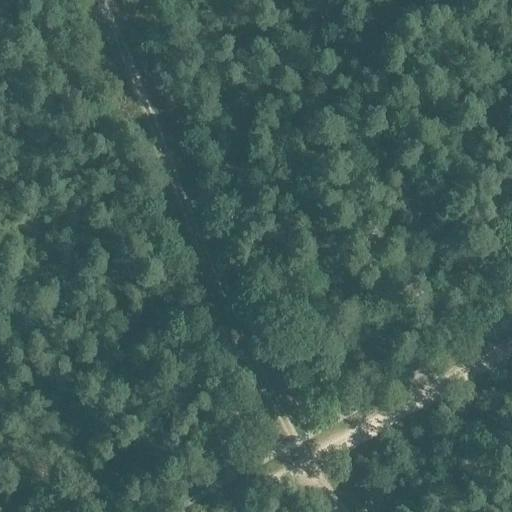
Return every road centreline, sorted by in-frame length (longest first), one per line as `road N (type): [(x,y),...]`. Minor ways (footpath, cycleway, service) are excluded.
road 1 (track): [(305,461),(242,347),(102,0)]
road 2 (track): [(305,461),(511,348)]
